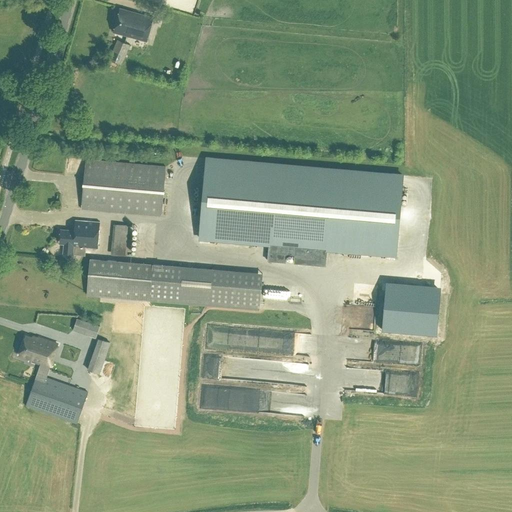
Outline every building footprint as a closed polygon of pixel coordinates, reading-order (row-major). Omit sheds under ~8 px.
[(120,9),(114,33),(147,42),(154,18),(120,9)] [(110,59),(122,65),(130,45),(118,40),(110,59)] [(396,255),(403,176),(209,158),(201,237),(270,243),(269,260),(326,265),(327,249),(396,255)] [(161,216),(166,167),(85,159),(80,209),(161,216)] [(98,248),(100,223),(74,220),(74,230),(60,229),(58,245),(64,245),(63,254),(72,255),(73,246),(98,248)] [(127,256),(129,225),(114,224),(112,255),(127,256)] [(260,310),(264,273),(91,258),(88,295),(260,310)] [(352,287),(353,309),(377,309),(377,287),(352,287)] [(96,338),(100,326),(77,318),(74,330),(96,338)] [(39,335),(27,331),(20,350),(32,354),(31,357),(42,360),(44,354),(53,358),(59,340),(39,333),(39,335)] [(99,379),(110,350),(98,346),(88,374),(99,379)] [(76,423),(87,391),(36,373),(25,405),(76,423)]
